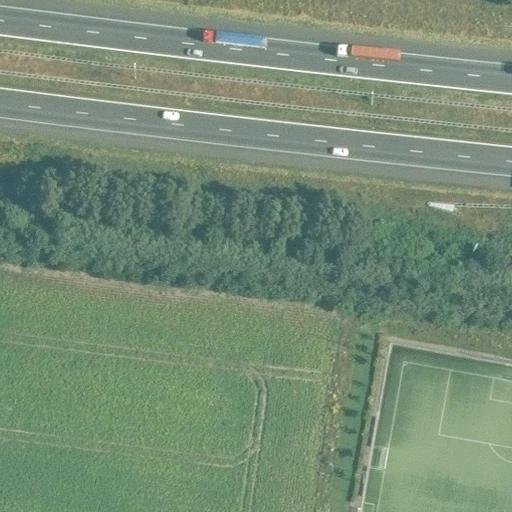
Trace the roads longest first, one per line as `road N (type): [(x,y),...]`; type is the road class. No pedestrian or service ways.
road 1 (motorway): [(0,105),(511,164)]
road 2 (motorway): [(511,71),(0,15)]
